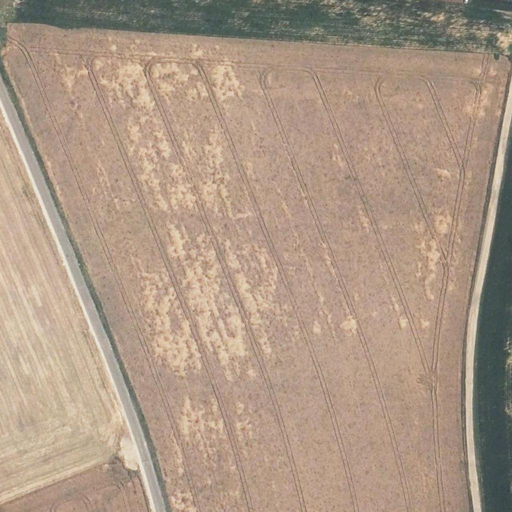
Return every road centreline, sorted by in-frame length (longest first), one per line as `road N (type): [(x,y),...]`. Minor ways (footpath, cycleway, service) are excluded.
road 1 (unclassified): [(0,87),(127,401),(160,511)]
road 2 (track): [(478,511),(468,409),(472,320),(511,102)]
